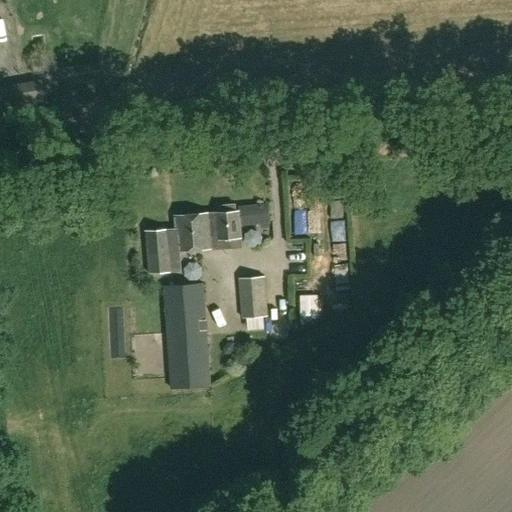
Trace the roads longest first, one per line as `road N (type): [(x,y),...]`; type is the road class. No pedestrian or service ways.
road 1 (unclassified): [(0,155),(511,108)]
road 2 (track): [(511,288),(271,511)]
